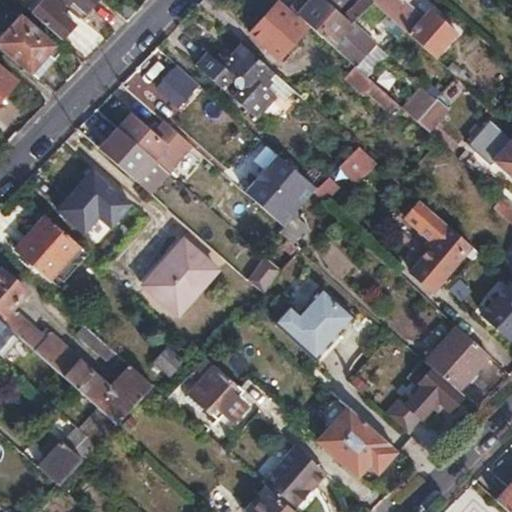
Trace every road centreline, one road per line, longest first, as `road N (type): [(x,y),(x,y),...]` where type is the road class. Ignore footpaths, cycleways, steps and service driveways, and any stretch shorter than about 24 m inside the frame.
road 1 (residential): [(175,0),(0,181)]
road 2 (residential): [(511,410),(410,511)]
